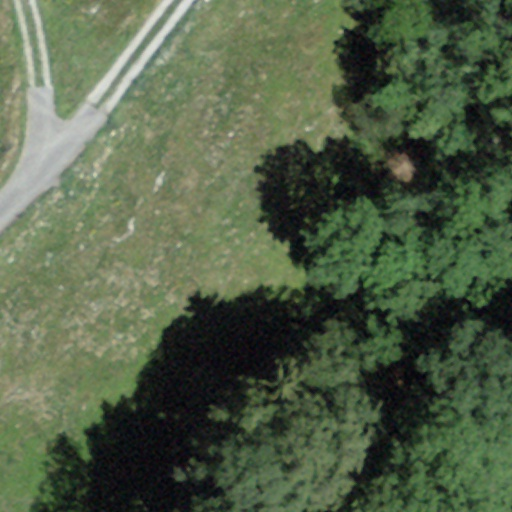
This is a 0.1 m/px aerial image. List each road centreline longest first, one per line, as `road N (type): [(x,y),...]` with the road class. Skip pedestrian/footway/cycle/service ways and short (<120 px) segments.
road 1 (track): [(27,182),(168,0)]
road 2 (track): [(7,0),(27,182)]
